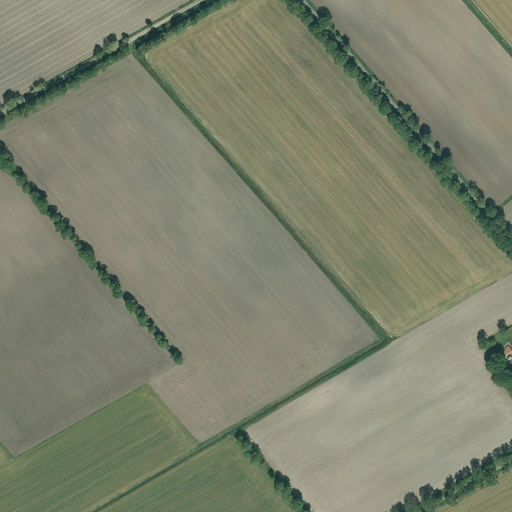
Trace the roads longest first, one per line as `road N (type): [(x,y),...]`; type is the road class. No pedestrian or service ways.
road 1 (unclassified): [(298,0),(511,242)]
road 2 (unclassified): [(0,115),(205,0)]
